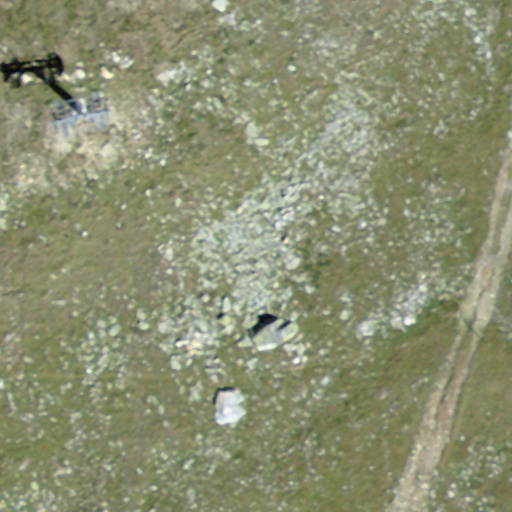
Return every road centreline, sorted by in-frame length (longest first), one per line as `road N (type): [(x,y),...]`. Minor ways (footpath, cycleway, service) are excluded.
road 1 (track): [(455,338),(511,165)]
road 2 (track): [(412,511),(455,338)]
